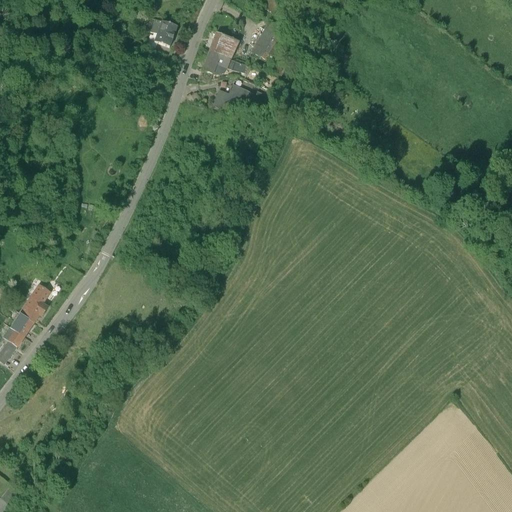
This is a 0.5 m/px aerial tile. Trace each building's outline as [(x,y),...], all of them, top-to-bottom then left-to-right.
[(259,6),(274,14),(282,0),(256,0),(253,5),(258,8),(259,6)] [(277,35),(285,21),(278,16),(273,22),(272,22),(256,44),(260,47),(255,56),(269,63),(271,59),(277,62),(275,66),(271,72),(281,77),(287,66),(278,62),(289,42),(277,35)] [(156,43),(169,49),(177,28),(156,21),(151,33),(159,36),(156,43)] [(217,34),(210,51),(232,59),(239,43),(217,34)] [(232,59),(210,51),(202,72),(214,76),(219,76),(224,75),(227,71),(227,70),(232,72),(246,75),(249,69),(235,63),(230,61),(231,61),(232,59)] [(223,110),(226,102),(234,105),(235,100),(257,109),(263,95),(258,93),(256,96),(233,86),(231,91),(230,91),(229,92),(230,92),(228,96),(223,94),(221,99),(217,97),(213,106),(223,110)] [(20,314),(34,324),(39,316),(42,317),(48,309),(42,305),(50,293),(39,287),(31,298),(26,305),(20,314)] [(11,328),(24,338),(34,324),(20,314),(11,328)] [(17,349),(24,338),(11,328),(4,339),(8,342),(8,343),(17,349)] [(8,343),(0,354),(0,362),(4,366),(17,349),(8,343)]
